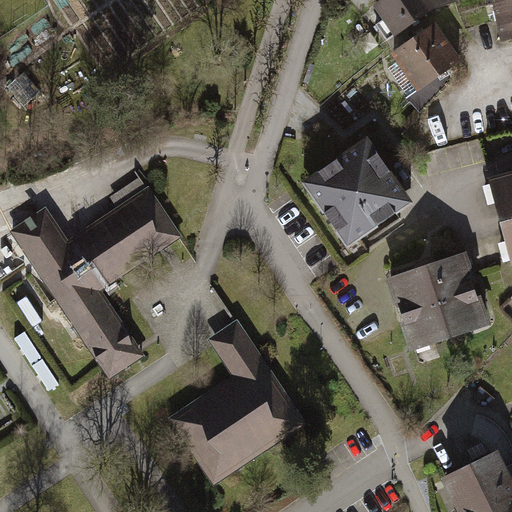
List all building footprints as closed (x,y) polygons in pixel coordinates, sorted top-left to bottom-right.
[(379,0),(373,5),(395,36),(418,20),(432,10),(457,2),(455,0),(379,0)] [(511,38),(511,0),(506,0),(495,3),(499,22),(503,41),(511,38)] [(419,92),(463,60),(435,23),(415,37),(391,54),(419,92)] [(365,137),(302,183),(348,246),(411,201),(389,171),(365,137)] [(511,173),(490,179),(511,261),(511,173)] [(46,207),(11,231),(111,378),(146,355),(141,347),(103,291),(165,250),(184,237),(150,186),(69,241),(46,207)] [(469,253),(386,278),(408,350),(491,325),(476,276),(469,253)] [(233,374),(169,416),(214,485),(309,423),(240,318),(225,328),(209,338),(233,374)] [(511,511),(511,476),(499,450),(441,479),(457,511),(511,511)]
